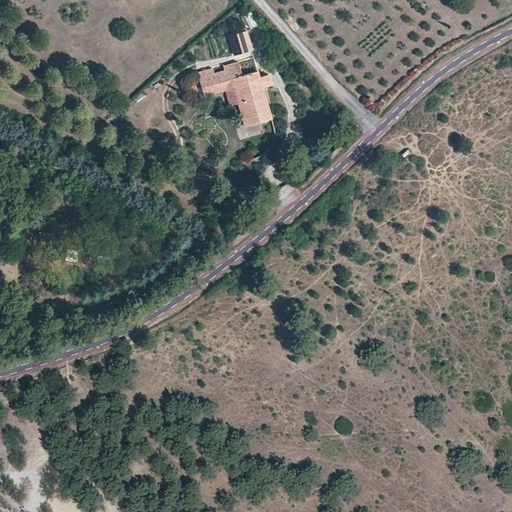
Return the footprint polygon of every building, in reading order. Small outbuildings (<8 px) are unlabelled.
[(247,15),(251,29),(258,26),(254,13),(247,15)] [(235,55),(252,50),(247,31),(229,36),(235,55)] [(202,88),(231,80),(238,103),(246,126),(272,118),(262,88),(259,77),(257,72),(242,76),(238,62),(225,66),(224,65),(197,73),(202,88)] [(272,84),(269,74),(259,77),(262,88),(272,84)] [(238,103),(231,80),(202,88),(204,97),(225,91),(229,106),(238,103)]
